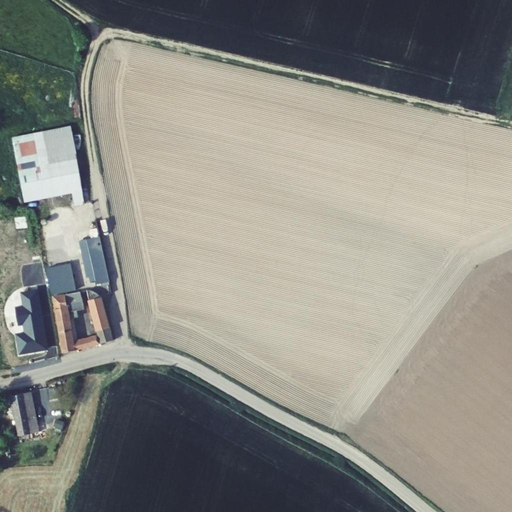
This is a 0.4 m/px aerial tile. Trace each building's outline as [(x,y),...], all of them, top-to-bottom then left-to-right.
[(21,182),(80,171),(70,127),(12,138),(21,182)] [(86,203),(80,171),(48,177),(21,182),(26,203),(72,194),(74,207),(86,203)] [(112,284),(101,240),(95,241),(94,236),(87,238),(88,243),(82,244),(90,281),(93,280),(94,285),(99,284),(99,287),(112,284)] [(77,293),(73,266),(51,270),(54,293),(58,293),(58,296),(77,293)] [(81,294),(55,299),(65,352),(113,344),(104,294),(91,296),(98,337),(75,341),(70,313),(84,311),(81,294)] [(36,432),(30,390),(11,392),(18,442),(27,441),(26,433),(36,432)]
